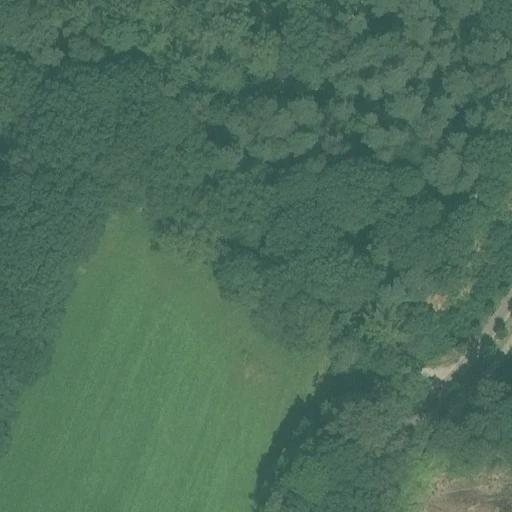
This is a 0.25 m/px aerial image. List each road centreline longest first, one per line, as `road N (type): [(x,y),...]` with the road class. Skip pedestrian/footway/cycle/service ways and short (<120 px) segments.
road 1 (track): [(0,69),(73,105),(379,303),(408,333),(419,402)]
road 2 (tertiary): [(338,511),(368,443),(480,354),(511,311)]
